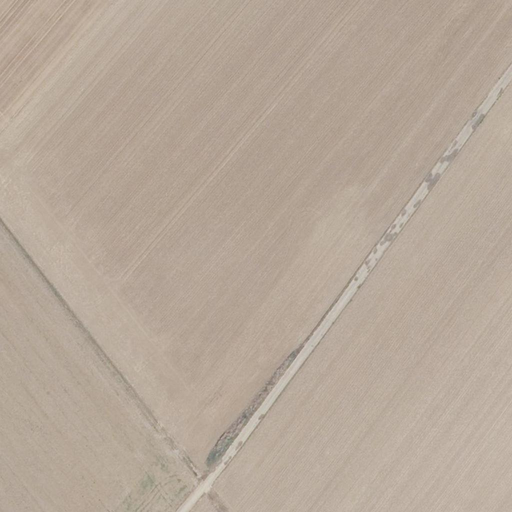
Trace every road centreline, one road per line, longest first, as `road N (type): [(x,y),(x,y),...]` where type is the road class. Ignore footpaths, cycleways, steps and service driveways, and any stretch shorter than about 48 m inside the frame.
road 1 (track): [(182,511),(511,76)]
road 2 (track): [(0,214),(225,511)]
